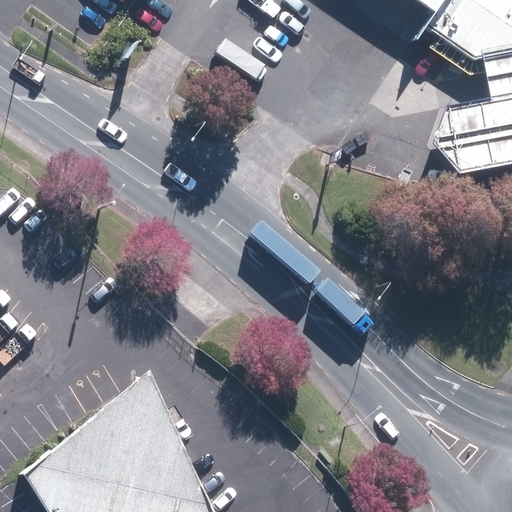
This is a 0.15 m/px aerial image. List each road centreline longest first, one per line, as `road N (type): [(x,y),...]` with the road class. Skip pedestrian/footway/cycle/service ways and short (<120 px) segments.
road 1 (secondary): [(310,310),(294,281),(231,223),(0,78)]
road 2 (secondary): [(483,505),(401,425),(310,310)]
road 3 (secondary): [(310,310),(511,412)]
